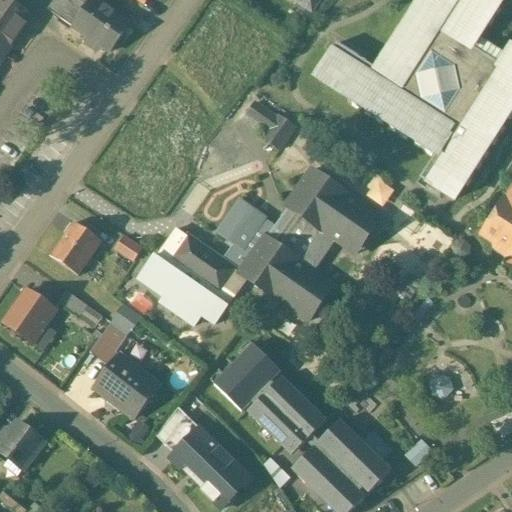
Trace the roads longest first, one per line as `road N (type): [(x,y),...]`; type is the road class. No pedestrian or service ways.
road 1 (residential): [(0,361),(177,511)]
road 2 (residential): [(122,96),(0,271)]
road 3 (residential): [(122,96),(46,44),(0,113)]
